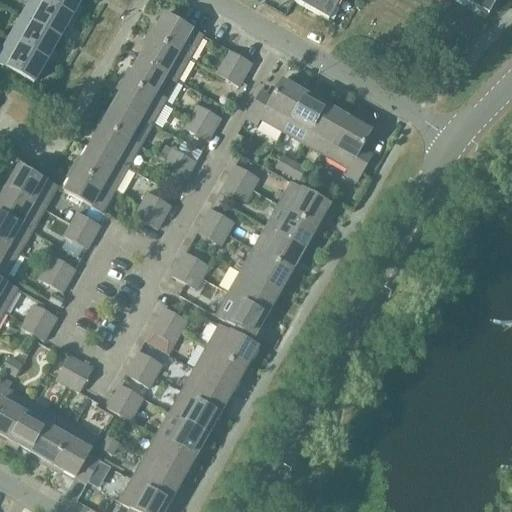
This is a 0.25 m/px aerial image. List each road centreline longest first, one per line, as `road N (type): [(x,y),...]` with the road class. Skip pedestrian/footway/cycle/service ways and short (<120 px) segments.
road 1 (residential): [(245,511),(452,145)]
road 2 (residential): [(156,260),(273,41)]
road 3 (residential): [(156,260),(115,234),(62,337),(105,363)]
road 4 (residential): [(452,145),(273,41)]
